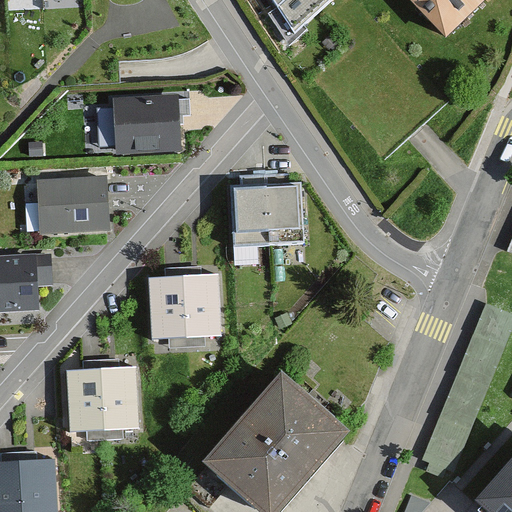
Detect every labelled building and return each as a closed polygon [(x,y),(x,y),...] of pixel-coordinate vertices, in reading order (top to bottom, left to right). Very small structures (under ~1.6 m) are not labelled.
[(287,48),(335,0),(271,0),(275,5),(265,13),(287,48)] [(481,0),(414,0),(446,33),(481,0)] [(184,152),(182,97),(115,98),(117,154),(184,152)] [(111,178),(42,179),(43,236),(112,235),(111,178)] [(301,184),(267,186),(269,245),(303,244),(301,184)] [(267,186),(232,187),(234,246),(269,245),(267,186)] [(53,254),(0,255),(0,314),(44,313),(43,285),(54,285),(53,254)] [(217,275),(183,276),(186,337),(220,336),(217,275)] [(183,276),(149,278),(152,339),(186,337),(183,276)] [(511,291),(493,284),(424,459),(453,470),(511,321),(511,291)] [(135,368),(101,369),(103,429),(138,427),(135,368)] [(101,369),(68,370),(70,431),(103,429),(101,369)] [(273,382),(196,470),(243,511),(276,511),(339,439),(273,382)] [(511,511),(511,459),(471,507),(476,511),(511,511)] [(66,511),(64,464),(26,466),(27,511),(66,511)] [(27,511),(26,466),(0,467),(0,511),(27,511)]
